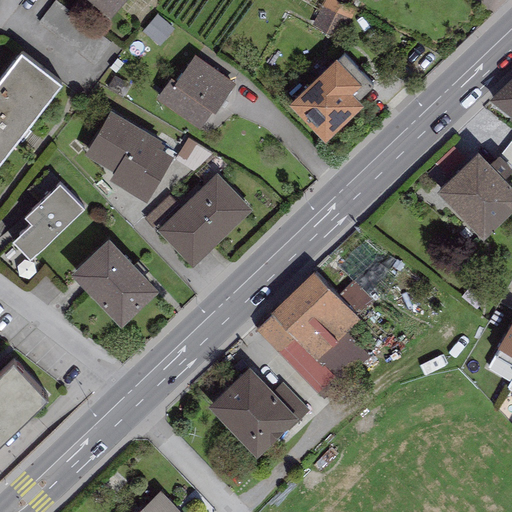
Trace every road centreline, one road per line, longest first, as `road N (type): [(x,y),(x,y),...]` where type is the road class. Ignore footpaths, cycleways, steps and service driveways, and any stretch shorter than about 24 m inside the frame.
road 1 (primary): [(511,38),(132,400)]
road 2 (unknown): [(0,182),(78,93),(37,0)]
road 3 (residential): [(132,400),(0,291)]
road 4 (primary): [(132,400),(13,511)]
road 5 (residential): [(132,400),(237,511)]
